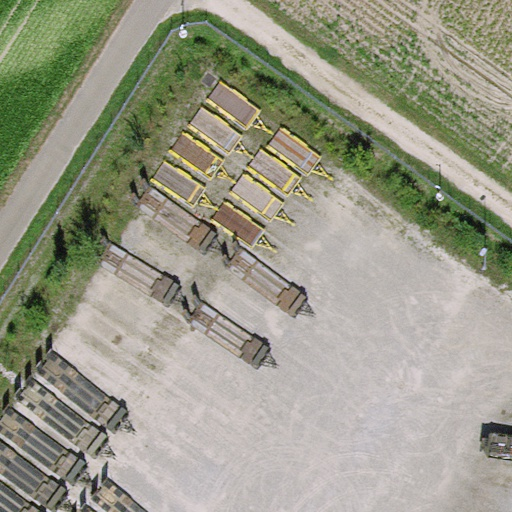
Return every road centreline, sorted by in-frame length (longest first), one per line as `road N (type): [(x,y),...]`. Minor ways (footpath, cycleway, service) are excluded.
road 1 (track): [(231,0),(511,199)]
road 2 (track): [(0,252),(159,0)]
